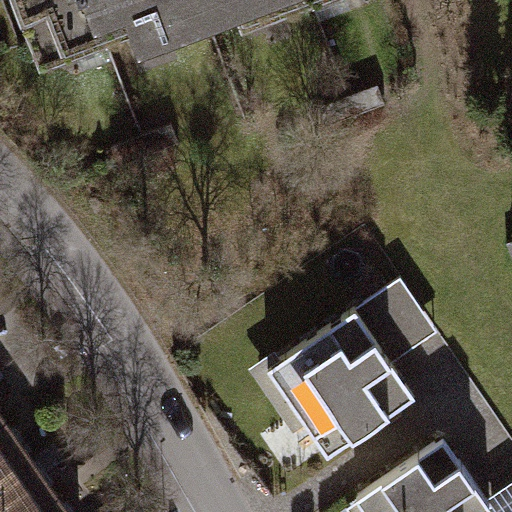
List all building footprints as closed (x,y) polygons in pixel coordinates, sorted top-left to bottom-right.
[(354,0),(86,0),(127,99),(357,5),(354,0)] [(354,302),(268,360),(328,448),(414,390),(354,302)] [(511,431),(480,388),(455,407),(502,471),(511,463),(511,431)] [(433,424),(340,488),(357,511),(457,511),(482,495),(433,424)] [(0,511),(54,511),(0,440),(0,511)]
